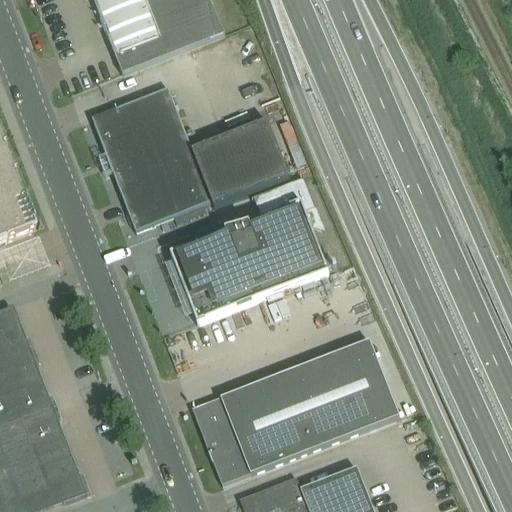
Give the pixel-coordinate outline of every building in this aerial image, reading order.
[(92,0),(116,62),(123,80),(227,40),(208,0),(92,0)] [(288,184),(265,123),(190,152),(168,94),(92,123),(136,237),(212,208),(214,213),(288,184)] [(30,220),(0,144),(0,248),(33,235),(27,221),(30,220)] [(199,328),(224,318),(255,306),(329,277),(302,209),(255,227),(172,259),(199,328)] [(0,511),(50,511),(83,499),(11,313),(1,318),(0,317),(0,511)] [(370,345),(193,414),(223,491),(400,422),(370,345)] [(372,511),(357,474),(301,496),(296,484),(246,504),(249,511),(372,511)]
